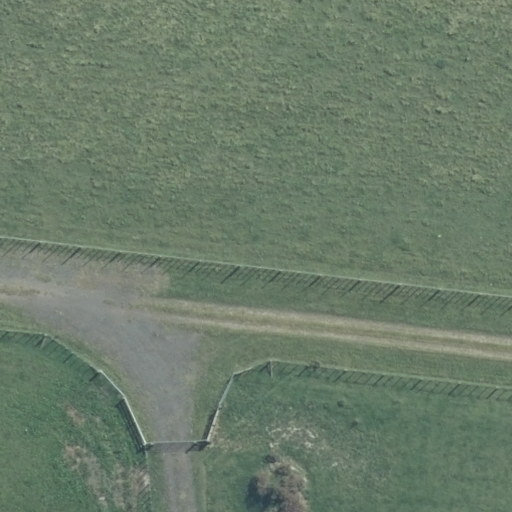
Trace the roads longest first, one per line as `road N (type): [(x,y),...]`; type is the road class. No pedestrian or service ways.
road 1 (track): [(0,287),(511,346)]
road 2 (track): [(168,305),(191,511)]
